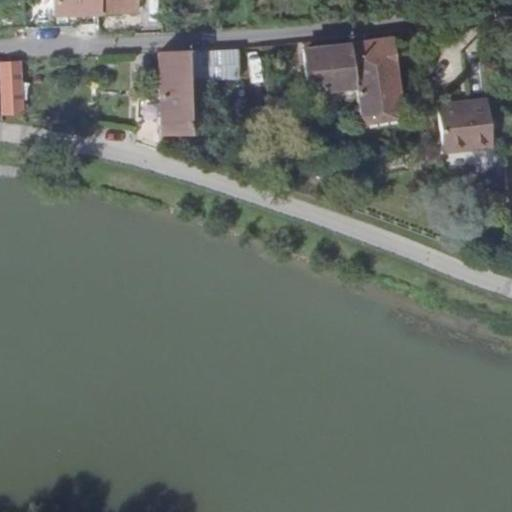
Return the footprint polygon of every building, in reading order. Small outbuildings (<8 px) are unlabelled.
[(54,0),(55,15),(96,14),(95,0),(54,0)] [(95,0),(96,14),(137,12),(136,0),(95,0)] [(357,89),(360,114),(364,113),(365,122),(397,118),(396,110),(400,109),(392,41),(352,46),(357,89)] [(357,89),(352,46),(307,51),(310,94),(357,89)] [(190,50),(191,86),(240,86),(240,49),(190,50)] [(162,135),(192,134),(191,86),(190,50),(161,52),(162,135)] [(0,62),(0,80),(1,114),(23,113),(22,61),(0,62)] [(497,149),(492,104),(440,109),(445,155),(497,149)]
